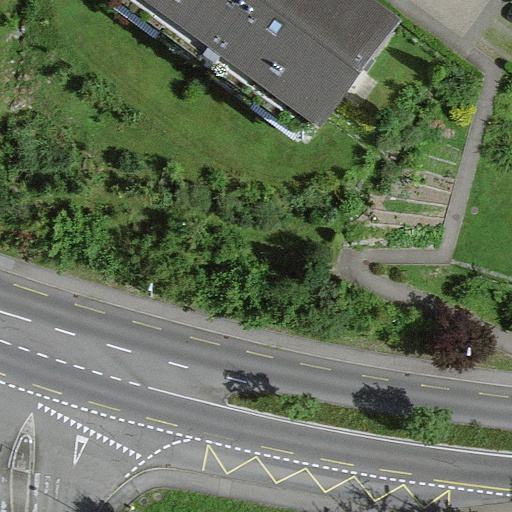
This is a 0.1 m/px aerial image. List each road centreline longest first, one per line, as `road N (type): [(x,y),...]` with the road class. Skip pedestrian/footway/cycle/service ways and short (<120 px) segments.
road 1 (secondary): [(85,384),(257,429),(511,473)]
road 2 (secondary): [(511,410),(234,363),(101,327)]
road 3 (residential): [(57,511),(85,384)]
